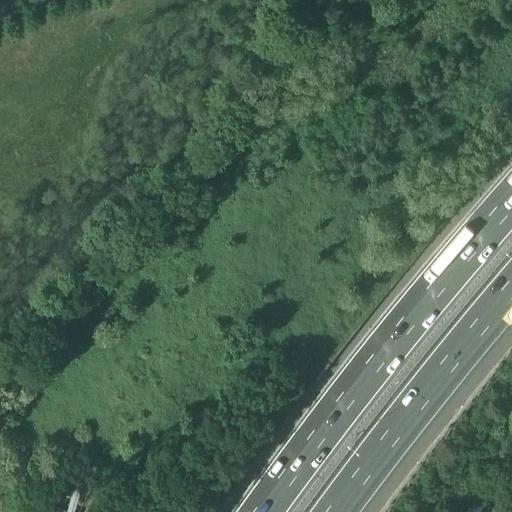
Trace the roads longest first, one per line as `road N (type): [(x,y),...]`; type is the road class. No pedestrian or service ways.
road 1 (motorway): [(511,201),(263,511)]
road 2 (motorway): [(336,511),(511,288)]
